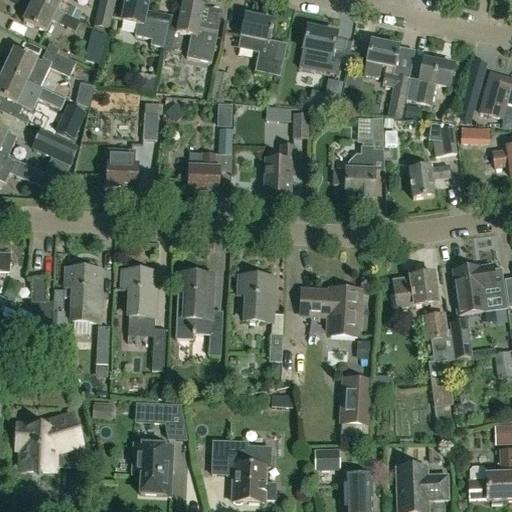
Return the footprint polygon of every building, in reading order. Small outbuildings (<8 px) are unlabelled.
[(34,0),(34,2),(65,17),(69,9),(60,5),(62,0),(34,0)] [(107,34),(115,4),(99,0),(92,30),(107,34)] [(126,0),(122,24),(136,27),(134,39),(152,43),(149,56),(158,58),(161,44),(164,45),(169,20),(145,15),(148,0),(126,0)] [(76,23),(65,17),(34,2),(23,25),(46,35),(52,21),(75,33),(79,24),(76,23)] [(211,66),(218,30),(200,26),(203,10),(183,6),(176,35),(190,38),(185,61),(211,66)] [(65,17),(76,23),(81,14),(69,8),(69,9),(65,17)] [(240,40),(238,51),(258,55),(253,75),(279,80),(286,47),(270,44),(274,25),(244,19),(240,40)] [(336,78),(338,67),(330,66),(331,58),(332,59),(336,38),(307,32),(299,71),(321,76),(321,75),(336,78)] [(87,48),(101,52),(105,37),(91,33),(87,48)] [(404,101),(408,82),(392,79),(394,71),(399,50),(370,44),(365,65),(388,70),(386,78),(386,77),(384,87),(393,90),(388,122),(399,124),(404,101)] [(14,52),(3,75),(39,91),(49,70),(55,73),(68,80),(71,75),(84,82),(89,71),(62,58),(55,55),(47,51),(40,64),(14,52)] [(429,108),(434,87),(449,90),(453,69),(423,63),(418,84),(409,82),(405,104),(429,108)] [(224,102),(229,77),(215,74),(210,99),(224,102)] [(39,91),(3,75),(0,81),(0,99),(8,103),(2,116),(16,123),(27,127),(29,122),(18,118),(22,109),(25,110),(31,99),(60,113),(65,103),(49,95),(39,91)] [(153,96),(155,81),(139,78),(137,93),(153,96)] [(511,82),(490,78),(483,106),(495,109),(496,105),(511,109),(511,82)] [(468,129),(480,86),(468,82),(456,126),(468,129)] [(327,83),(324,96),(340,99),(342,87),(327,83)] [(356,109),(346,98),(340,103),(350,114),(356,109)] [(165,115),(171,122),(182,113),(175,106),(165,115)] [(368,116),(379,118),(381,109),(371,106),(368,116)] [(144,107),(143,117),(157,118),(160,118),(161,108),(144,107)] [(406,108),(404,120),(416,123),(418,111),(406,108)] [(61,122),(79,130),(85,118),(67,109),(61,122)] [(277,111),(277,125),(289,125),(289,112),(277,111)] [(143,117),(142,143),(156,144),(157,118),(143,117)] [(308,118),(293,117),(292,142),(308,142),(308,118)] [(345,200),(373,201),(374,174),(384,174),(382,122),(357,122),(356,146),(361,146),(361,150),(360,150),(360,157),(355,158),(347,166),(347,173),(332,172),(331,189),(345,189),(345,200)] [(383,131),(393,132),(393,124),(384,123),(383,131)] [(0,130),(0,158),(7,161),(16,141),(6,137),(7,134),(0,130)] [(456,157),(453,130),(439,132),(441,145),(431,144),(434,161),(456,157)] [(217,159),(230,159),(230,133),(218,132),(217,159)] [(460,147),(470,147),(470,132),(460,132),(460,147)] [(44,177),(61,185),(69,169),(77,151),(39,133),(31,152),(51,161),(44,177)] [(384,149),(396,148),(395,135),(384,136),(384,149)] [(511,181),(511,180),(511,150),(506,151),(507,154),(492,157),(494,172),(509,169),(511,181)] [(264,197),(290,198),(291,179),(293,179),(293,151),(281,151),(280,164),(265,163),(264,197)] [(136,191),(137,169),(133,168),(133,155),(108,154),(106,189),(136,191)] [(219,172),(215,172),(215,158),(189,157),(188,193),(218,195),(219,172)] [(7,161),(0,158),(0,184),(5,187),(9,177),(50,196),(56,183),(30,171),(7,161)] [(413,202),(433,199),(431,183),(450,180),(449,169),(430,171),(430,169),(409,172),(413,202)] [(0,291),(1,289),(0,288),(0,274),(8,274),(9,256),(0,256),(0,291)] [(52,305),(51,322),(52,322),(50,361),(60,361),(62,329),(55,328),(56,316),(63,317),(63,299),(73,299),(72,317),(98,318),(100,274),(94,274),(94,270),(91,266),(83,266),(80,269),(80,273),(66,273),(65,294),(54,293),(53,305),(52,305)] [(479,270),(453,274),(456,292),(453,293),(457,318),(471,316),(469,305),(484,303),(482,291),(495,289),(492,268),(479,270)] [(163,374),(165,333),(153,333),(156,277),(122,275),(121,292),(129,293),(127,338),(153,339),(151,374),(163,374)] [(208,358),(220,358),(221,335),(209,335),(212,279),(177,277),(174,342),(192,343),(192,337),(209,338),(208,358)] [(393,289),(396,311),(437,306),(433,277),(409,280),(410,286),(393,289)] [(245,325),(271,326),(273,282),(239,280),(238,298),(246,298),(245,325)] [(51,322),(52,305),(44,304),(45,282),(32,281),(30,306),(29,306),(29,315),(34,316),(34,317),(43,321),(51,322)] [(357,339),(359,294),(330,293),(330,295),(301,294),(300,321),(329,322),(328,338),(357,339)] [(14,318),(17,311),(6,305),(2,312),(3,313),(1,317),(10,322),(12,317),(14,318)] [(453,363),(449,333),(447,333),(445,316),(421,319),(424,345),(430,344),(433,365),(428,365),(437,429),(451,427),(449,409),(452,408),(446,364),(453,363)] [(33,317),(17,347),(43,360),(48,350),(45,349),(51,339),(45,335),(50,325),(33,317)] [(449,333),(453,363),(472,361),(466,323),(448,326),(449,333)] [(107,368),(109,330),(96,329),(95,368),(107,368)] [(280,365),(282,338),(269,338),(268,365),(280,365)] [(38,358),(8,346),(3,369),(32,380),(38,358)] [(494,357),(497,382),(511,379),(511,374),(509,355),(494,357)] [(279,380),(280,367),(272,367),(267,372),(267,379),(279,380)] [(341,430),(366,431),(368,384),(343,383),(341,430)] [(270,398),(270,410),(290,411),(291,399),(270,398)] [(188,442),(181,408),(135,406),(134,424),(167,425),(170,441),(188,442)] [(91,422),(111,423),(111,408),(92,407),(91,422)] [(24,450),(22,473),(52,474),(53,462),(60,463),(61,456),(81,450),(71,417),(37,427),(36,434),(17,433),(16,450),(24,450)] [(501,447),(511,446),(511,428),(500,429),(501,447)] [(249,446),(214,444),(213,478),(234,478),(233,494),(231,498),(231,502),(234,506),(238,507),(242,505),(263,506),(263,502),(274,503),(275,487),(264,486),(265,469),(271,470),(272,450),(248,449),(249,446)] [(169,451),(134,449),(133,476),(142,476),(141,497),(167,498),(169,451)] [(314,475),(338,474),(338,452),(313,453),(314,475)] [(486,504),(511,503),(511,452),(499,453),(499,478),(485,478),(485,483),(468,483),(468,503),(486,503),(486,504)] [(395,471),(396,511),(426,511),(426,501),(432,500),(432,502),(447,502),(446,478),(425,479),(425,470),(395,471)] [(341,480),(342,511),(371,511),(370,479),(341,480)]
